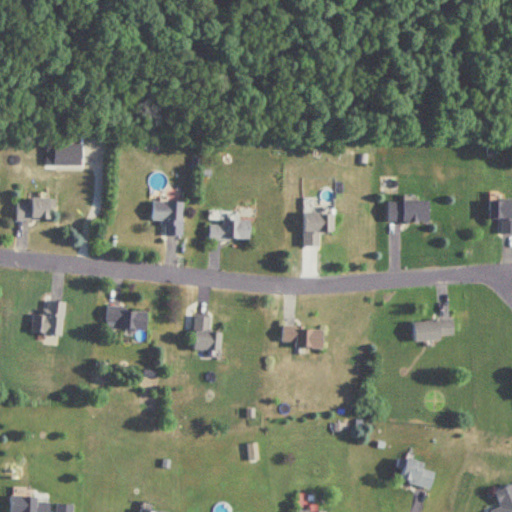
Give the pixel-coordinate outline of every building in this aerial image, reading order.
[(48,221),(48,198),(21,198),(21,203),(10,203),(10,221),(48,221)] [(383,201),(383,222),(424,222),(424,201),(383,201)] [(482,201),(482,220),(496,220),(496,234),(510,234),(510,201),(482,201)] [(159,222),(158,236),(176,237),(176,203),(147,202),(146,221),(159,222)] [(298,248),(313,248),(313,233),(328,233),(328,214),(298,214),(298,248)] [(204,242),(244,242),(244,222),(204,222),(204,242)] [(28,312),(26,333),(57,336),(60,303),(42,301),(41,313),(28,312)] [(100,330),(141,331),(142,311),(101,310),(100,330)] [(205,333),(206,318),(189,317),(188,351),(216,352),(216,333),(205,333)] [(449,339),(448,321),(408,322),(408,340),(449,339)] [(317,349),(317,329),(277,328),(276,348),(317,349)] [(425,489),(431,469),(397,460),(392,480),(425,489)] [(493,508),(484,511),(511,511),(511,494),(509,484),(487,492),(493,508)] [(43,511),(44,498),(3,497),(2,511),(43,511)]
